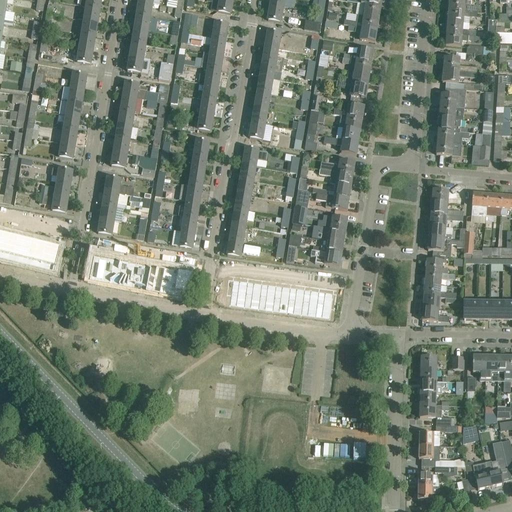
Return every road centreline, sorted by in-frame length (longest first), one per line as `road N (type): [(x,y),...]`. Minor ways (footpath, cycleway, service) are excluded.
road 1 (residential): [(256,0),(202,316)]
road 2 (residential): [(119,0),(70,291)]
road 3 (tertiary): [(177,511),(0,332)]
road 4 (residential): [(349,334),(379,165),(412,167)]
road 5 (residential): [(394,511),(399,335)]
road 6 (residential): [(412,167),(427,0)]
road 7 (residential): [(349,334),(202,316)]
road 8 (residential): [(202,316),(70,291)]
